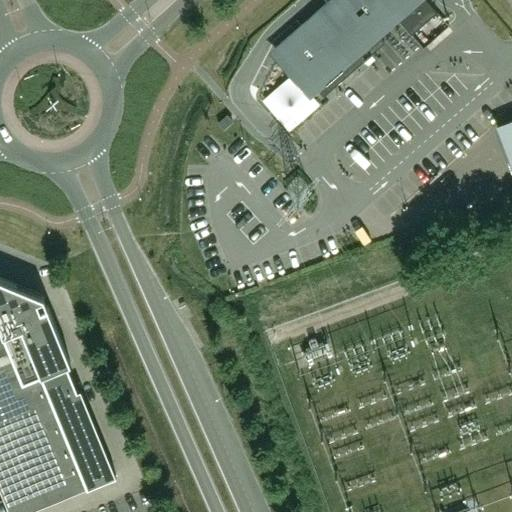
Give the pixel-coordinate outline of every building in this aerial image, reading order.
[(334,0),(336,2),(282,50),(313,85),(319,92),(322,95),(364,59),(384,42),(379,37),(375,31),(394,15),(399,20),(412,35),(436,13),(437,12),(426,0),(334,0)] [(511,114),(496,120),(511,168),(511,114)] [(218,123),(223,129),(232,121),(227,115),(218,123)] [(213,287),(237,280),(232,265),(209,272),(213,287)] [(0,487),(9,511),(24,511),(87,486),(87,487),(116,475),(80,388),(77,390),(66,364),(70,362),(47,306),(40,309),(37,301),(44,298),(43,296),(0,277),(0,487)]
